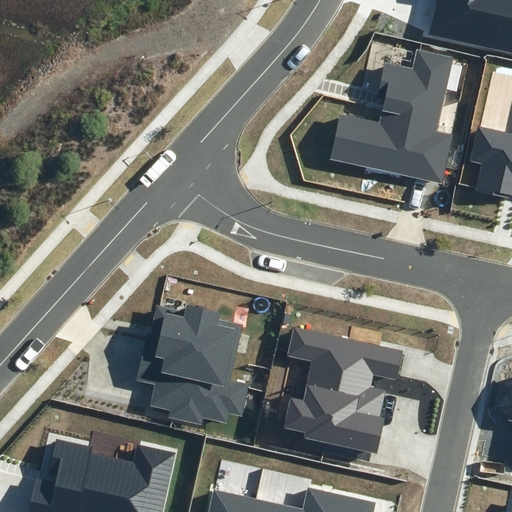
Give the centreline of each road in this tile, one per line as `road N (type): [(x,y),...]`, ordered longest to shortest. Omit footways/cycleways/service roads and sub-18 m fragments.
road 1 (residential): [(488,281),(249,226),(177,169)]
road 2 (residential): [(177,169),(0,365)]
road 3 (track): [(8,129),(76,67),(133,46),(202,0)]
road 4 (residential): [(488,281),(438,511)]
road 5 (residential): [(314,0),(290,41),(177,169)]
